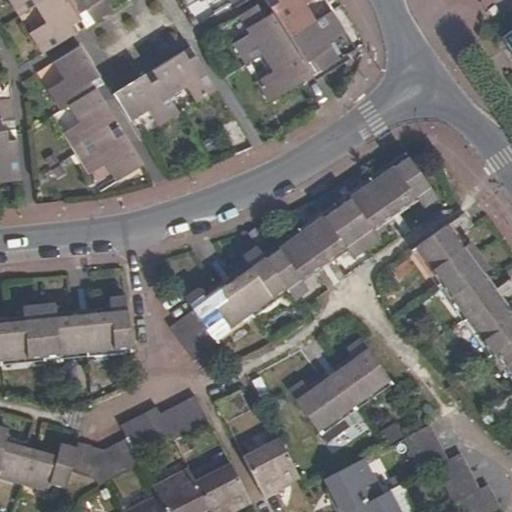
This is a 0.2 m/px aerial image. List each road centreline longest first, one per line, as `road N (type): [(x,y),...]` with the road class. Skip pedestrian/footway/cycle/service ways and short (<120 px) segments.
road 1 (tertiary): [(139,223),(280,175),(431,79)]
road 2 (residential): [(139,223),(167,376),(134,405),(84,418)]
road 3 (tertiary): [(0,243),(139,223)]
road 4 (residential): [(511,173),(431,79)]
